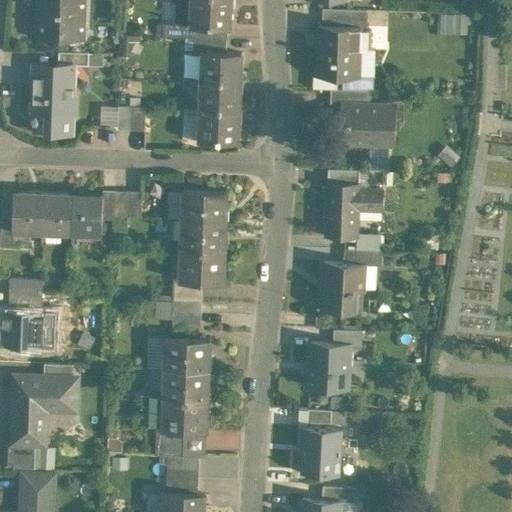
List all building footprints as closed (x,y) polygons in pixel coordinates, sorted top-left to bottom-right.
[(36,0),(35,36),(85,38),(86,0),(36,0)] [(177,0),(178,1),(177,23),(189,24),(190,0),(177,0)] [(230,0),(190,0),(189,24),(195,24),(227,26),(230,26),(231,8),(230,0)] [(367,8),(323,7),(322,24),(360,25),(360,28),(366,28),(367,8)] [(165,36),(195,36),(195,24),(189,24),(177,23),(165,23),(165,36)] [(322,24),(318,23),(317,74),(358,76),(359,47),(371,47),(371,28),(366,28),(360,28),(360,25),(322,24)] [(195,24),(195,36),(226,38),(227,26),(195,24)] [(194,51),(200,52),(200,50),(226,51),(226,38),(195,36),(194,51)] [(89,51),(58,50),(58,61),(74,62),(74,63),(88,64),(89,51)] [(226,51),(200,50),(200,52),(199,80),(240,81),(241,81),(241,64),(241,51),(226,51)] [(58,61),(34,61),(33,111),(76,113),(77,93),(73,93),(74,63),(74,62),(58,61)] [(240,81),(199,80),(198,108),(239,109),(240,109),(240,81)] [(370,89),(331,87),(330,102),(341,103),(370,104),(370,89)] [(370,104),(341,103),(340,139),(373,140),(373,135),(389,136),(390,105),(370,104)] [(103,126),(118,127),(118,104),(104,104),(103,126)] [(131,105),(118,104),(118,127),(130,127),(131,105)] [(145,106),(131,105),(130,127),(144,128),(145,106)] [(239,109),(198,108),(197,138),(238,140),(239,109)] [(371,144),(372,167),(386,166),(385,143),(371,144)] [(359,168),(328,167),(328,180),(359,181),(359,168)] [(359,181),(328,180),(326,235),(357,236),(358,208),(383,209),(384,188),(359,187),(359,181)] [(227,189),(183,188),(182,217),(226,218),(226,207),(227,207),(227,189)] [(115,189),(103,189),(103,194),(102,217),(114,218),(115,189)] [(116,189),(115,218),(127,218),(127,189),(116,189)] [(127,189),(127,218),(140,219),(141,190),(127,189)] [(44,192),(14,191),(13,220),(12,228),(42,229),(44,192)] [(74,193),(44,192),(42,229),(42,230),(62,230),(72,230),(74,193)] [(103,194),(74,193),(72,230),(102,231),(102,217),(103,194)] [(226,218),(182,217),(181,245),(225,246),(225,236),(226,236),(226,219),(226,218)] [(13,220),(1,220),(0,241),(0,245),(12,246),(12,228),(13,220)] [(62,230),(42,230),(42,250),(62,250),(62,230)] [(36,241),(36,232),(14,232),(14,241),(36,241)] [(225,246),(181,245),(180,276),(179,279),(201,280),(224,280),(224,267),(225,267),(225,246)] [(372,249),(344,248),(343,261),(365,262),(365,263),(371,264),(372,249)] [(343,261),(325,260),(322,308),(362,310),(365,263),(365,262),(343,261)] [(41,277),(11,276),(10,288),(40,289),(41,277)] [(201,280),(179,279),(180,276),(174,276),(173,299),(201,301),(201,280)] [(40,289),(10,288),(10,308),(39,309),(40,289)] [(173,300),(157,299),(157,317),(173,318),(173,312),(173,300)] [(201,301),(173,299),(173,300),(173,312),(200,312),(201,301)] [(10,308),(6,308),(4,343),(38,345),(39,324),(39,309),(10,308)] [(200,312),(173,312),(173,318),(173,325),(200,326),(200,312)] [(53,325),(39,324),(38,345),(52,346),(53,325)] [(362,330),(334,329),(334,343),(350,344),(361,344),(362,330)] [(210,337),(165,335),(165,337),(168,337),(168,348),(165,348),(164,366),(209,368),(209,355),(210,355),(210,337)] [(334,343),(308,342),(307,385),(348,387),(350,344),(334,343)] [(73,363),(44,362),(44,375),(73,376),(73,363)] [(209,368),(164,366),(163,395),(208,396),(208,385),(209,385),(209,368)] [(44,375),(15,374),(11,443),(45,445),(47,406),(75,408),(77,376),(73,376),(44,375)] [(208,396),(163,395),(163,396),(165,396),(164,426),(164,428),(184,429),(207,430),(207,417),(208,417),(208,396)] [(307,408),(307,421),(330,422),(331,409),(307,408)] [(331,409),(330,422),(346,423),(347,410),(331,409)] [(184,429),(164,428),(164,426),(157,426),(156,453),(168,454),(184,454),(184,429)] [(343,428),(303,426),(300,471),(340,473),(343,428)] [(11,443),(5,443),(4,466),(54,468),(55,445),(45,445),(11,443)] [(184,454),(168,454),(168,466),(197,467),(198,455),(184,454)] [(197,467),(168,466),(167,478),(197,479),(197,467)] [(54,472),(23,470),(22,489),(29,489),(54,490),(54,472)] [(197,479),(167,478),(167,491),(197,492),(197,479)] [(358,486),(323,484),(322,500),(345,502),(357,502),(358,486)] [(28,511),(52,511),(54,490),(29,489),(28,511)] [(167,491),(164,491),(162,511),(204,511),(205,492),(197,492),(167,491)] [(322,500),(304,499),(303,511),(344,511),(345,502),(322,500)]
